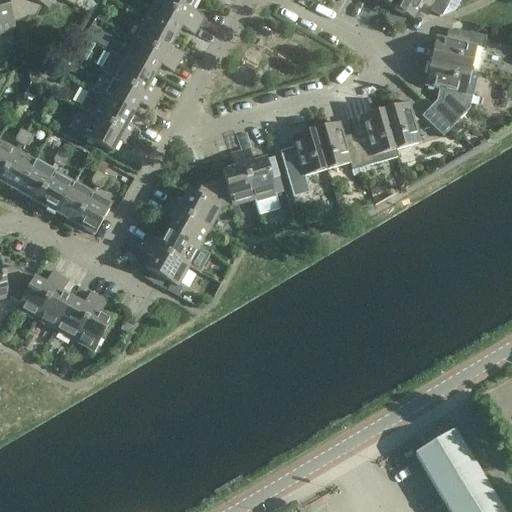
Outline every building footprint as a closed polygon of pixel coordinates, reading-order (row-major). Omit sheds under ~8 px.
[(0,0),(0,36),(16,31),(14,24),(13,25),(6,0),(0,0)] [(6,0),(13,25),(14,24),(37,18),(42,6),(49,10),(54,0),(6,0)] [(195,0),(156,0),(155,3),(200,27),(205,19),(192,12),(198,1),(195,0)] [(396,0),(392,8),(414,20),(421,7),(431,13),(436,4),(445,9),(450,0),(396,0)] [(155,3),(145,22),(177,40),(183,29),(196,36),(200,27),(155,3)] [(109,19),(101,14),(98,20),(106,25),(109,19)] [(145,22),(134,41),(180,65),(184,57),(172,50),(177,40),(145,22)] [(436,38),(431,62),(472,72),(479,73),(487,38),(454,30),(451,41),(436,38)] [(134,41),(124,60),(157,78),(163,67),(175,74),(180,65),(134,41)] [(99,71),(113,79),(159,104),(163,96),(151,89),(157,78),(124,60),(110,52),(99,71)] [(443,102),(434,111),(452,129),(470,111),(473,96),(466,95),(472,72),(431,62),(425,87),(445,91),(443,102)] [(45,81),(34,75),(30,83),(41,88),(45,81)] [(113,79),(103,98),(136,116),(142,105),(154,112),(159,104),(113,79)] [(39,89),(30,85),(25,96),(33,100),(39,89)] [(89,90),(79,109),(93,117),(138,142),(143,134),(130,127),(136,116),(103,98),(89,90)] [(409,104),(385,111),(396,151),(421,144),(409,104)] [(365,132),(355,135),(364,168),(376,165),(399,158),(396,151),(385,111),(361,118),(365,132)] [(434,112),(426,120),(444,138),(452,129),(434,112)] [(93,117),(82,137),(115,155),(121,144),(134,150),(138,142),(93,117)] [(340,124),(316,131),(328,171),(350,164),(353,171),(351,172),(353,178),(365,174),(363,168),(364,168),(355,135),(344,138),(340,124)] [(478,142),(463,128),(458,134),(473,146),(478,142)] [(26,134),(20,130),(15,140),(16,144),(20,146),(26,134)] [(81,135),(72,130),(67,138),(77,143),(81,135)] [(294,151),(280,155),(292,198),(308,193),(304,178),(328,171),(316,131),(291,139),(294,151)] [(32,137),(26,134),(20,146),(23,148),(27,147),(32,137)] [(0,142),(0,184),(18,152),(0,142)] [(241,153),(255,201),(259,216),(281,210),(266,160),(254,164),(250,150),(241,153)] [(54,165),(58,167),(64,154),(58,151),(53,161),(54,165)] [(18,152),(0,184),(0,189),(6,193),(9,189),(19,194),(37,162),(18,152)] [(223,173),(225,180),(233,207),(231,208),(234,221),(241,220),(238,206),(255,201),(241,153),(231,155),(235,169),(223,173)] [(70,158),(64,154),(58,167),(61,169),(65,168),(70,158)] [(37,162),(19,194),(30,200),(27,205),(35,210),(56,173),(37,162)] [(96,172),(90,182),(92,186),(95,187),(102,175),(96,172)] [(56,173),(35,210),(44,214),(46,209),(57,215),(74,183),(56,173)] [(108,179),(102,175),(95,187),(99,189),(103,188),(108,179)] [(171,198),(166,206),(211,231),(222,211),(231,208),(233,207),(225,180),(202,186),(196,197),(189,193),(183,205),(171,198)] [(376,181),(368,184),(372,196),(379,193),(376,181)] [(93,194),(74,183),(57,215),(67,221),(65,225),(73,230),(93,194)] [(113,205),(93,194),(73,230),(81,235),(84,230),(96,236),(113,205)] [(211,231),(166,206),(161,215),(174,222),(168,232),(200,250),(211,231)] [(150,236),(145,244),(190,269),(199,274),(209,256),(200,251),(200,250),(168,232),(163,243),(150,236)] [(190,269),(145,244),(141,252),(153,259),(147,271),(179,289),(190,269)] [(0,301),(11,298),(21,303),(35,279),(14,267),(2,270),(0,261),(0,301)] [(35,279),(21,303),(17,310),(37,321),(62,277),(53,272),(46,285),(35,279)] [(62,277),(37,321),(56,332),(73,300),(63,294),(70,281),(62,277)] [(73,300),(56,332),(75,342),(99,298),(91,293),(84,306),(73,300)] [(99,298),(75,342),(94,353),(112,321),(101,315),(108,303),(99,298)] [(502,511),(454,432),(414,457),(446,511),(502,511)]
